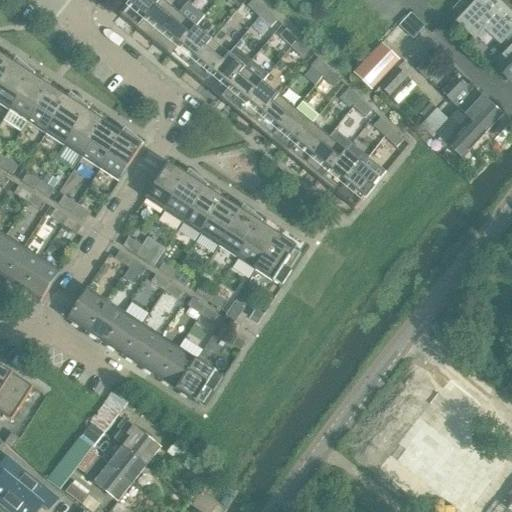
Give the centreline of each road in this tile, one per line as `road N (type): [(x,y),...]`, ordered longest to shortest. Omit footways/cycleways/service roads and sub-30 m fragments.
road 1 (residential): [(73,21),(181,115),(42,329)]
road 2 (secondary): [(511,209),(282,511)]
road 3 (unknown): [(511,104),(412,0)]
